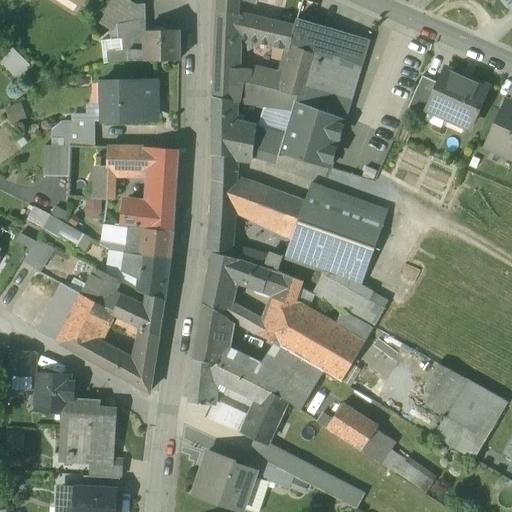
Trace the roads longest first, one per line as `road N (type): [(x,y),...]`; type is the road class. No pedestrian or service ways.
road 1 (residential): [(166,420),(196,154),(198,0)]
road 2 (residential): [(166,420),(0,318)]
road 3 (tertiary): [(511,65),(360,0)]
